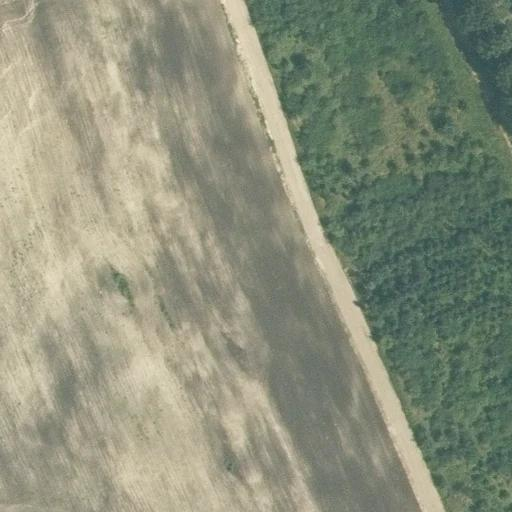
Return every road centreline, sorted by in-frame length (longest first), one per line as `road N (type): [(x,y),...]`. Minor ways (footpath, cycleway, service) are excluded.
road 1 (track): [(236,0),(274,127),(427,511)]
road 2 (track): [(511,149),(441,0)]
